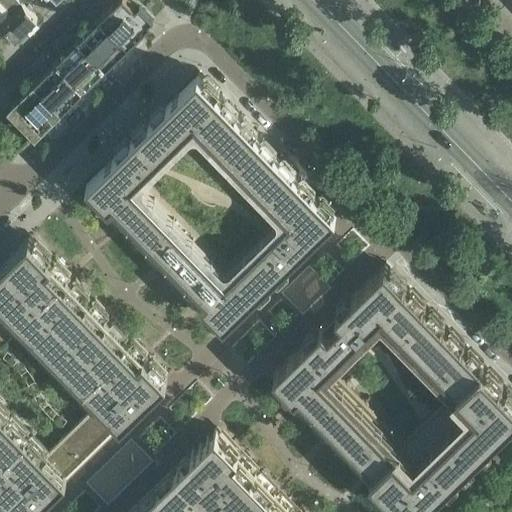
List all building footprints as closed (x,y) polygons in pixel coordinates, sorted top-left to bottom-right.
[(37,18),(19,0),(0,0),(0,1),(8,9),(7,16),(0,22),(0,23),(16,39),(37,18)] [(129,0),(116,0),(101,15),(127,42),(129,44),(139,35),(151,22),(150,21),(154,16),(140,2),(140,1),(136,6),(129,0)] [(127,42),(101,15),(94,22),(87,29),(79,37),(107,66),(114,59),(123,50),(129,44),(127,42)] [(85,88),(107,66),(79,37),(56,59),(85,88)] [(62,110),(85,88),(56,59),(34,81),(62,110)] [(203,75),(199,71),(152,116),(151,117),(151,118),(135,133),(134,134),(87,180),(91,184),(92,184),(106,198),(105,198),(106,200),(110,203),(111,204),(124,218),(130,224),(144,238),(145,239),(148,243),(149,243),(163,258),(168,263),(182,277),(184,279),(187,282),(188,283),(201,297),(207,303),(207,302),(221,316),(221,317),(225,321),(256,292),(256,291),(256,290),(257,290),(256,289),(256,288),(255,288),(302,242),(303,242),(303,243),(304,243),(305,243),(306,243),(306,242),(337,213),(335,211),(332,208),(318,194),(319,194),(313,188),(299,174),(294,168),(280,154),(275,149),(261,135),(255,129),(242,115),(236,109),(222,95),(217,89),(216,90),(203,76),(203,75)] [(39,132),(62,110),(34,81),(11,104),(9,106),(21,119),(24,117),(39,132)] [(101,442),(126,418),(125,418),(146,397),(146,398),(168,377),(163,373),(149,359),(150,358),(144,353),(130,339),(129,338),(126,334),(125,333),(124,334),(111,319),(106,313),(105,314),(91,300),(92,299),(91,298),(87,295),(86,294),(72,280),(73,279),(67,274),(53,260),(52,259),(49,255),(48,254),(47,254),(34,240),(30,235),(0,264),(0,497),(3,501),(4,500),(15,511),(29,511),(43,499),(42,498),(63,478),(64,479),(88,455),(88,454),(101,442)] [(274,371),(410,511),(413,511),(511,415),(511,392),(386,263),(274,371)] [(129,511),(299,511),(217,427),(129,511)]
